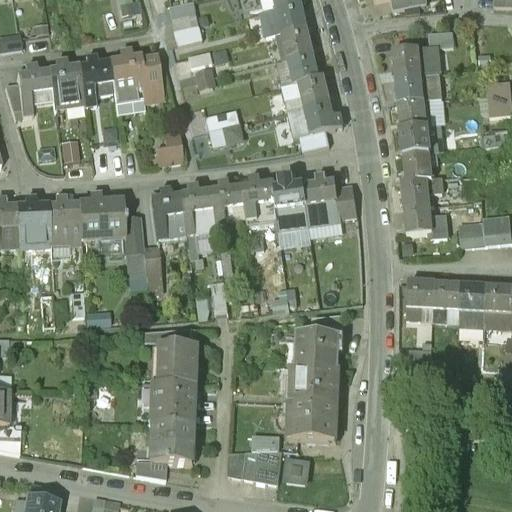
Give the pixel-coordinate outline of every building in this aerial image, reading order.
[(270,0),(274,15),(299,9),(296,0),(270,0)] [(511,0),(493,0),(493,12),(511,12),(511,0)] [(305,34),(299,9),(274,15),(258,19),(264,44),(280,40),(305,34)] [(198,32),(195,21),(173,27),(173,39),(198,32)] [(198,32),(173,39),(177,52),(201,46),(198,32)] [(305,34),(280,40),(286,65),(311,59),(305,34)] [(451,37),(429,40),(430,53),(430,54),(436,53),(436,54),(453,52),(451,37)] [(0,38),(0,55),(21,55),(20,38),(0,38)] [(430,53),(391,57),(394,84),(438,80),(436,54),(436,53),(430,54),(430,53)] [(144,111),(163,107),(156,65),(140,66),(138,57),(119,59),(120,67),(108,69),(111,88),(115,109),(137,106),(135,96),(141,96),(144,111)] [(208,58),(187,63),(190,74),(211,69),(208,58)] [(311,59),(286,65),(292,90),(292,91),(317,85),(317,84),(311,59)] [(96,71),(94,63),(85,65),(86,72),(78,74),(81,93),(111,88),(108,69),(96,71)] [(65,76),(63,68),(54,69),(55,77),(48,78),(51,97),(55,115),(83,111),(81,93),(78,74),(65,76)] [(199,94),(216,89),(212,71),(194,75),(199,94)] [(34,72),(25,74),(26,82),(17,83),(18,90),(20,102),(51,97),(48,78),(35,80),(34,72)] [(438,80),(394,84),(397,110),(423,107),(441,106),(438,80)] [(317,85),(292,91),(292,90),(282,93),(285,107),(301,103),(304,115),(329,109),(323,83),(317,84),(317,85)] [(509,88),(486,90),(487,101),(510,99),(509,88)] [(81,93),(84,111),(91,110),(91,104),(113,101),(111,89),(81,93)] [(31,110),(21,112),(20,102),(18,90),(4,93),(12,117),(22,116),(23,123),(32,122),(31,110)] [(511,117),(510,99),(487,101),(489,123),(511,121),(511,117)] [(423,107),(397,110),(399,136),(425,133),(423,107)] [(304,115),(288,119),(294,144),(310,140),(310,141),(326,137),(343,133),(340,120),(332,122),(329,109),(304,115)] [(238,116),(207,123),(210,136),(241,129),(238,116)] [(425,133),(399,136),(402,162),(428,159),(425,133)] [(310,140),(300,143),(303,158),(329,152),(326,137),(310,141),(310,140)] [(155,156),(158,170),(182,167),(178,140),(164,142),(165,154),(155,156)] [(507,140),(483,142),(484,154),(508,151),(507,140)] [(61,146),(64,167),(79,165),(76,145),(61,146)] [(428,159),(402,162),(405,187),(405,188),(426,186),(426,187),(431,186),(428,159)] [(323,181),(314,183),(315,190),(302,192),(305,211),(335,207),(336,206),(335,195),(334,188),(324,189),(323,181)] [(272,190),(259,191),(258,184),(248,185),(249,193),(241,194),(244,212),(274,208),(272,196),(273,196),(272,190)] [(290,194),(289,186),(279,187),(280,195),(273,196),(272,196),(274,208),(278,237),(308,233),(305,211),(302,192),(290,194)] [(426,186),(405,188),(405,187),(401,188),(404,214),(428,212),(426,187),(426,186)] [(219,197),(211,198),(214,216),(244,212),(241,194),(229,196),(228,188),(218,189),(219,197)] [(198,192),(188,193),(189,201),(181,202),(184,220),(187,241),(196,240),(195,234),(216,232),(214,216),(211,198),(199,200),(198,192)] [(352,192),(335,195),(336,206),(335,207),(338,225),(356,222),(352,192)] [(168,196),(158,197),(159,205),(151,206),(154,224),(184,220),(181,202),(169,204),(168,196)] [(99,200),(88,201),(89,209),(77,210),(79,247),(121,244),(121,245),(122,245),(124,245),(123,229),(125,229),(124,224),(124,223),(122,223),(121,206),(119,206),(119,207),(100,208),(99,200)] [(64,203),(54,204),(55,212),(47,212),(49,253),(80,251),(79,247),(77,210),(64,211),(64,203)] [(34,205),(24,206),(24,214),(16,214),(18,255),(19,255),(49,253),(47,212),(34,213),(34,205)] [(4,207),(0,206),(0,255),(18,255),(16,214),(4,214),(4,207)] [(444,223),(430,224),(428,212),(404,214),(407,241),(429,239),(430,245),(446,243),(444,223)] [(140,223),(124,224),(125,229),(123,229),(124,245),(122,245),(123,261),(143,259),(140,223)] [(509,224),(483,226),(483,229),(486,251),(511,249),(509,224)] [(483,229),(458,232),(460,254),(486,251),(483,229)] [(223,287),(210,289),(214,320),(227,319),(223,287)] [(434,290),(408,288),(407,314),(432,316),(434,290)] [(460,291),(434,290),(432,316),(459,317),(460,291)] [(486,292),(460,291),(459,317),(458,332),(484,334),(486,292)] [(511,318),(511,292),(486,292),(484,334),(511,335),(511,318)] [(82,298),(69,298),(71,322),(83,321),(82,298)] [(342,322),(311,325),(311,336),(329,337),(342,336),(342,322)] [(191,336),(141,339),(141,350),(157,351),(190,352),(191,336)] [(341,342),(295,341),(294,355),(301,355),(300,374),(337,375),(337,358),(341,358),(341,342)] [(421,356),(408,356),(407,367),(430,368),(430,349),(422,349),(421,356)] [(190,352),(157,351),(156,390),(195,391),(196,352),(190,352)] [(420,368),(407,368),(406,378),(420,378),(420,368)] [(300,374),(295,374),(295,395),(287,395),(287,409),(290,409),(335,411),(337,375),(300,374)] [(511,376),(504,375),(503,385),(511,385),(511,376)] [(156,390),(155,390),(153,429),(156,429),(194,430),(195,391),(156,390)] [(335,411),(290,409),(290,425),(287,425),(286,444),(334,445),(335,411)] [(6,430),(0,429),(0,444),(19,445),(19,432),(6,432),(6,430)] [(194,430),(156,429),(155,447),(149,447),(149,468),(149,469),(167,470),(192,470),(193,469),(191,469),(192,451),(193,451),(194,430)] [(252,444),(252,458),(257,457),(270,457),(279,456),(278,445),(252,444)] [(279,456),(270,457),(266,488),(277,490),(282,456),(279,456)] [(252,458),(245,458),(242,483),(254,485),(257,457),(252,458)] [(270,457),(257,457),(254,485),(266,488),(270,457)] [(245,458),(228,459),(227,480),(228,481),(242,483),(245,458)] [(167,470),(149,469),(149,468),(136,468),(135,480),(164,485),(167,470)] [(307,470),(288,468),(286,486),(304,488),(307,470)]
